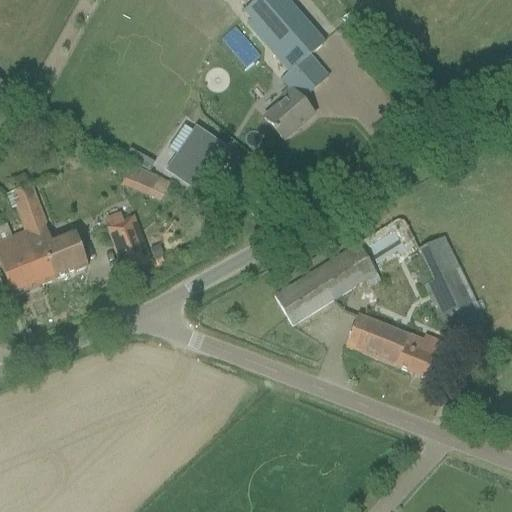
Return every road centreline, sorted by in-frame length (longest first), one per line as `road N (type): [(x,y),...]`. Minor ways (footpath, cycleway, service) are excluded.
road 1 (unclassified): [(146,314),(511,110)]
road 2 (unclassified): [(511,464),(190,342),(146,314)]
road 3 (unclassified): [(0,373),(146,314)]
